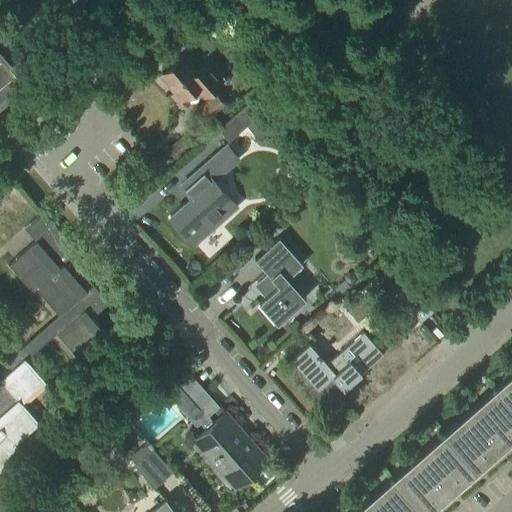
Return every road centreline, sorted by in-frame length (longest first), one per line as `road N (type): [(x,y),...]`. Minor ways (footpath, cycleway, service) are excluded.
road 1 (residential): [(323,472),(58,166),(105,125),(69,83)]
road 2 (residential): [(323,472),(511,315)]
